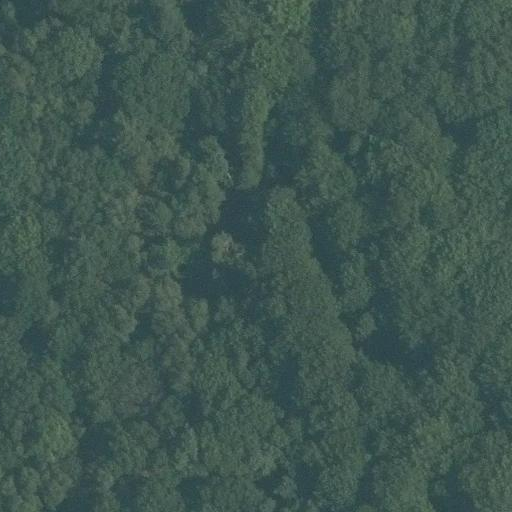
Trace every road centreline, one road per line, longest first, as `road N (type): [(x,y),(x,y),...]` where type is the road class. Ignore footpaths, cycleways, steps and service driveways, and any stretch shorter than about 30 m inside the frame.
road 1 (track): [(289,137),(311,192),(365,257),(511,395)]
road 2 (track): [(0,75),(59,66),(161,78),(289,137)]
road 3 (track): [(249,0),(289,137)]
